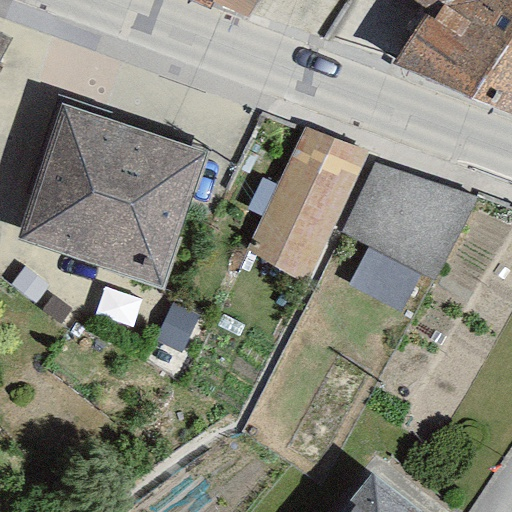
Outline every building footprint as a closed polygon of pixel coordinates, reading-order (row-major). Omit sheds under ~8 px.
[(220,0),(253,15),(259,0),(220,0)] [(511,0),(442,0),(443,0),(407,52),(511,98),(511,0)] [(0,58),(11,39),(0,33),(0,58)] [(221,148),(79,101),(34,237),(176,283),(208,187),(221,148)] [(364,150),(313,124),(276,198),(249,250),(300,276),(364,150)] [(483,202),(390,157),(352,235),(445,280),(483,202)] [(445,511),(391,471),(359,511),(445,511)]
